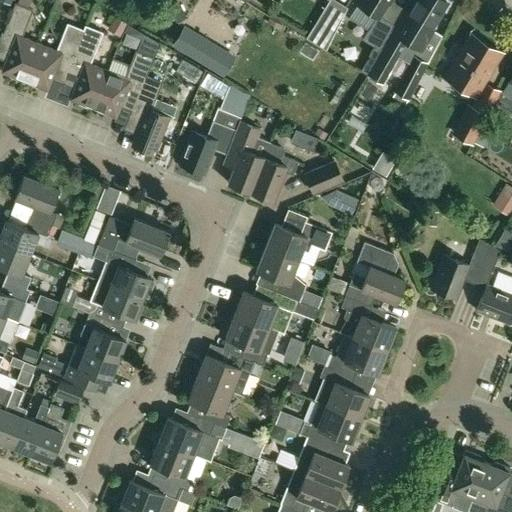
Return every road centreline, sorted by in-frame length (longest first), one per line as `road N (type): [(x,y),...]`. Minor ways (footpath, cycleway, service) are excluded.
road 1 (residential): [(82,511),(110,438),(156,374),(208,248),(211,217),(26,136),(0,141)]
road 2 (residential): [(382,413),(400,346),(411,332),(438,327),(455,372),(453,407)]
